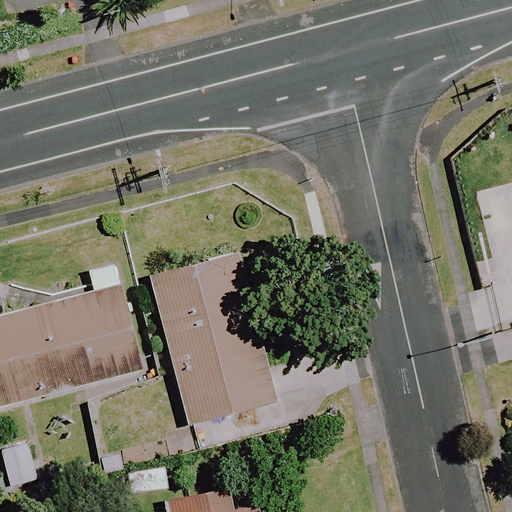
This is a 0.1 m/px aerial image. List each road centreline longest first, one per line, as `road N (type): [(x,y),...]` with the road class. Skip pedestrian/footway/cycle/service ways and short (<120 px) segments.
road 1 (residential): [(449,511),(342,54)]
road 2 (tertiary): [(342,54),(0,141)]
road 3 (tertiary): [(511,9),(342,54)]
